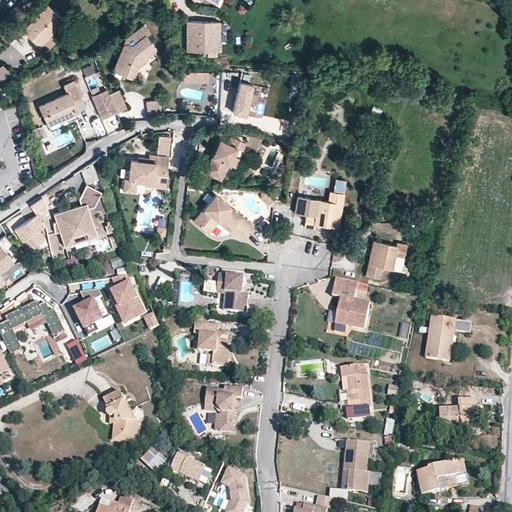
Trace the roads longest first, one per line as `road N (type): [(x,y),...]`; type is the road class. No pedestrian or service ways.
road 1 (residential): [(269,511),(267,457),(288,269),(307,259)]
road 2 (residential): [(0,217),(122,134),(189,123)]
road 3 (unknown): [(53,267),(44,216),(82,176),(89,155)]
